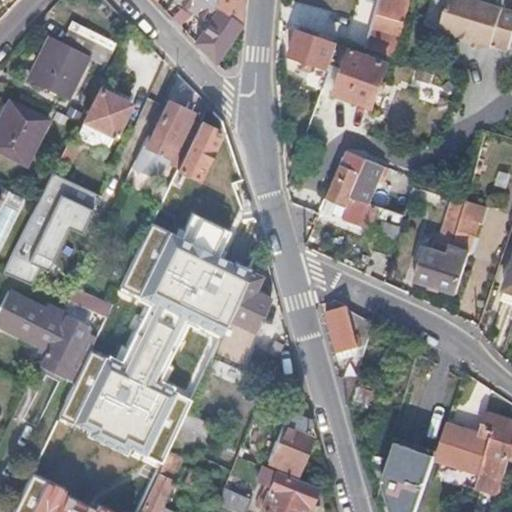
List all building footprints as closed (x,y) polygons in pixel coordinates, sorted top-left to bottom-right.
[(180,0),(184,2),(181,7),(187,12),(189,14),(193,9),(209,20),(197,42),(215,61),(240,22),(207,0),(180,0)] [(207,0),(240,22),(242,0),(207,0)] [(382,0),(369,51),(399,63),(414,0),(382,0)] [(453,0),(451,0),(441,37),(493,52),(494,49),(511,54),(511,49),(511,15),(503,13),(453,0)] [(453,0),(503,13),(506,4),(504,0),(453,0)] [(187,12),(181,7),(174,19),(180,25),(187,12)] [(305,24),(292,57),(308,64),(306,70),(315,74),(317,67),(331,73),(343,46),(331,42),(333,36),(305,24)] [(104,66),(114,47),(70,25),(62,41),(52,36),(31,78),(69,97),(89,58),(104,66)] [(391,71),(356,54),(336,95),(372,112),(391,71)] [(85,121),(114,135),(130,103),(100,88),(84,121),(85,121)] [(175,170),(197,125),(188,120),(191,114),(167,103),(150,141),(135,173),(156,183),(164,164),(175,170)] [(0,124),(0,153),(26,166),(48,123),(10,104),(0,124)] [(129,131),(144,139),(156,116),(140,108),(129,131)] [(108,146),(114,135),(85,121),(80,133),(82,140),(93,145),(100,142),(108,146)] [(175,170),(175,171),(182,175),(196,181),(219,132),(198,122),(197,125),(175,170)] [(150,141),(144,139),(129,171),(135,173),(150,141)] [(65,144),(57,160),(66,164),(74,149),(65,144)] [(345,217),(352,200),(367,162),(348,155),(330,202),(328,201),(325,211),(345,217)] [(286,158),(289,189),(299,163),(286,158)] [(367,162),(352,200),(369,206),(378,184),(385,168),(367,160),(367,162)] [(391,170),(385,168),(378,184),(384,186),(391,170)] [(38,267),(48,271),(67,225),(82,231),(98,193),(48,172),(6,271),(31,282),(38,267)] [(352,200),(345,217),(371,226),(377,209),(369,206),(352,200)] [(453,201),(447,221),(458,225),(460,218),(464,205),(465,204),(453,201)] [(464,205),(460,218),(469,221),(478,223),(482,210),(464,205)] [(233,231),(196,214),(184,241),(149,225),(120,289),(152,304),(123,366),(91,351),(60,418),(162,466),(169,452),(174,441),(180,428),(185,416),(193,400),(157,383),(186,322),(221,338),(236,306),(265,319),(274,298),(260,291),(266,279),(221,258),(233,231)] [(465,233),(469,221),(460,218),(458,225),(447,221),(446,227),(465,233)] [(449,254),(427,247),(422,260),(415,280),(457,292),(478,223),(469,221),(465,233),(446,227),(441,243),(452,246),(449,254)] [(378,253),(394,258),(402,231),(386,226),(378,253)] [(322,255),(331,260),(335,250),(326,246),(322,255)] [(422,260),(427,247),(421,246),(417,258),(422,260)] [(511,265),(500,300),(511,304),(511,265)] [(80,334),(71,330),(75,321),(43,305),(39,313),(20,304),(23,299),(5,289),(0,298),(0,326),(34,345),(44,351),(41,356),(36,366),(71,384),(91,351),(93,340),(80,334)] [(357,358),(363,360),(373,325),(350,317),(349,311),(327,316),(339,362),(357,358)] [(84,325),(75,321),(71,330),(80,334),(84,325)] [(41,356),(44,351),(34,345),(31,351),(41,356)] [(228,379),(234,366),(214,356),(207,369),(228,379)] [(359,373),(357,379),(350,404),(366,409),(375,379),(359,373)] [(350,404),(357,379),(341,381),(348,409),(350,404)] [(307,403),(293,397),(268,461),(296,472),(310,436),(296,430),(307,403)] [(478,486),(496,492),(511,442),(511,422),(486,414),(480,434),(489,437),(485,448),(489,449),(480,478),(478,486)] [(185,416),(180,428),(209,440),(216,426),(185,416)] [(479,435),(452,427),(440,464),(480,478),(489,449),(485,448),(489,437),(480,434),(479,435)] [(209,440),(180,428),(174,441),(203,454),(209,440)] [(417,511),(434,460),(396,447),(383,485),(390,511),(417,511)] [(159,478),(142,511),(167,511),(161,509),(173,482),(169,480),(180,457),(169,452),(162,466),(156,476),(159,478)] [(318,489),(265,468),(260,481),(272,485),(263,508),(273,511),(305,511),(309,504),(311,506),(318,489)] [(187,485),(197,489),(204,476),(193,471),(187,485)] [(215,480),(204,476),(197,489),(209,494),(215,480)] [(224,492),(218,507),(230,511),(246,511),(250,502),(224,492)]
